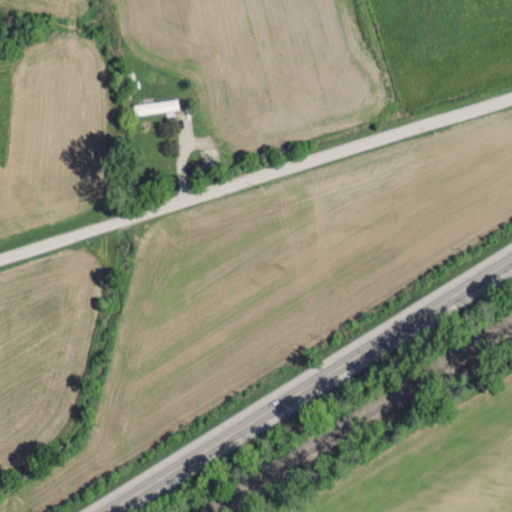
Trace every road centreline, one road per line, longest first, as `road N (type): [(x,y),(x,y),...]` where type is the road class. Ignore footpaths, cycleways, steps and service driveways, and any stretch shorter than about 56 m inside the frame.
road 1 (residential): [(0,255),(511,91)]
road 2 (primary): [(99,511),(511,254)]
